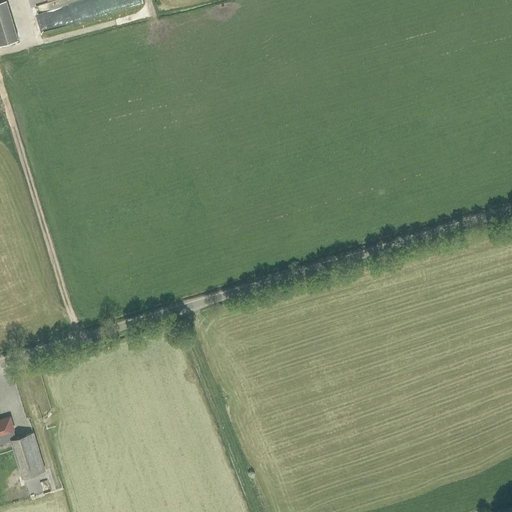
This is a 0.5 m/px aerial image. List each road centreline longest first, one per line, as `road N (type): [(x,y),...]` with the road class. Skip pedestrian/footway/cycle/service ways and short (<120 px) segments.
road 1 (tertiary): [(511,210),(0,363)]
road 2 (track): [(79,339),(0,82)]
